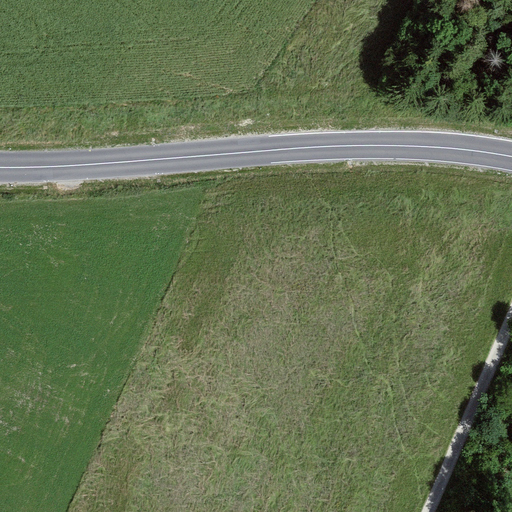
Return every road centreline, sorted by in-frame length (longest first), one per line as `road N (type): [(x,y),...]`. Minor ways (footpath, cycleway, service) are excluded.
road 1 (tertiary): [(0,166),(361,145),(511,156)]
road 2 (track): [(511,322),(435,511)]
